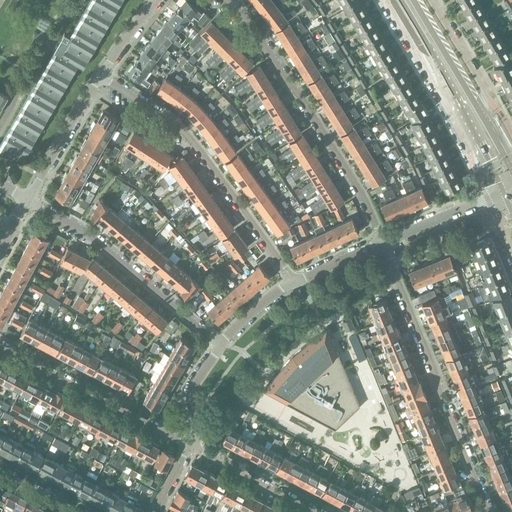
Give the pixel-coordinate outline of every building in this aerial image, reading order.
[(90,0),(70,36),(64,32),(62,37),(0,144),(0,152),(6,157),(9,152),(22,159),(77,64),(82,67),(120,0),(90,0)] [(185,0),(180,6),(191,15),(194,12),(199,16),(205,8),(195,0),(185,0)] [(259,0),(255,4),(262,12),(277,0),(259,0)] [(277,0),(262,12),(268,21),(281,11),(277,6),(285,0),(277,0)] [(303,4),(307,10),(313,6),(309,0),(303,4)] [(359,0),(346,8),(352,19),(366,11),(359,0)] [(477,0),(473,0),(462,7),(469,18),(483,10),(477,0)] [(318,7),(323,15),(327,13),(322,4),(318,7)] [(176,12),(174,13),(190,27),(194,30),(197,26),(188,19),(191,15),(180,6),(180,7),(178,7),(175,9),(176,12)] [(281,11),(268,21),(275,29),(296,13),(293,9),(285,15),(281,11)] [(469,18),(476,29),(490,21),(483,10),(469,18)] [(352,19),(359,30),(373,22),(366,11),(352,19)] [(168,20),(179,29),(182,26),(188,30),(190,27),(174,13),(173,15),(170,15),(168,18),(168,20)] [(198,21),(204,26),(210,18),(204,13),(198,21)] [(164,26),(162,28),(178,41),(181,37),(176,33),(179,29),(168,20),(168,21),(166,21),(164,24),(164,26)] [(328,23),(333,31),(337,29),(332,20),(328,23)] [(193,47),(196,50),(218,28),(211,21),(200,32),(204,36),(193,47)] [(276,31),(281,39),(303,25),(301,21),(291,27),(289,22),(276,31)] [(476,29),(483,41),(497,32),(490,21),(476,29)] [(359,30),(366,41),(380,33),(373,22),(359,30)] [(281,39),(286,47),(299,39),(297,35),(306,29),(303,25),(281,39)] [(157,34),(156,35),(167,44),(170,40),(178,47),(181,43),(178,41),(162,28),(161,29),(159,30),(156,32),(157,34)] [(211,42),(214,46),(225,35),(218,28),(196,50),(199,54),(211,42)] [(334,34),(339,42),(343,40),(338,31),(334,34)] [(483,41),(489,52),(503,43),(497,32),(483,41)] [(326,35),(331,43),(335,41),(330,33),(326,35)] [(366,41),(372,53),(386,44),(380,33),(366,41)] [(152,40),(151,42),(167,55),(170,51),(167,49),(165,47),(167,44),(156,35),(154,36),(152,38),(152,40)] [(207,61),(210,64),(232,42),(225,35),(214,46),(218,50),(207,61)] [(286,47),(291,56),(314,42),(311,38),(302,43),(299,39),(286,47)] [(328,45),(333,53),(340,49),(335,41),(331,43),(328,45)] [(145,49),(145,50),(156,58),(159,54),(165,59),(167,55),(151,42),(149,44),(147,45),(145,47),(145,49)] [(224,56),(228,60),(239,49),(232,42),(210,64),(213,67),(224,56)] [(291,56),(297,64),(310,56),(307,52),(316,46),(314,42),(291,56)] [(341,45),(346,53),(350,51),(345,43),(341,45)] [(489,52),(495,61),(496,63),(510,55),(503,43),(489,52)] [(372,53),(379,64),(393,55),(386,44),(372,53)] [(220,75),(224,78),(246,56),(239,49),(228,60),(232,63),(220,75)] [(340,49),(333,53),(338,61),(345,57),(340,49)] [(141,55),(139,57),(153,67),(157,70),(161,73),(163,69),(154,62),(156,58),(145,50),(143,51),(141,53),(141,55)] [(189,59),(193,63),(200,56),(196,52),(189,59)] [(348,56),(353,64),(356,62),(351,53),(348,56)] [(297,64),(302,72),(324,58),(322,54),(312,60),(310,56),(297,64)] [(379,64),(385,75),(400,66),(393,55),(379,64)] [(246,56),(224,78),(227,81),(238,70),(242,74),(253,63),(246,56)] [(134,64),(149,75),(152,72),(154,73),(157,70),(153,67),(139,57),(138,59),(136,60),(134,62),(134,64)] [(324,58),(302,72),(307,81),(320,73),(317,68),(327,62),(324,58)] [(500,79),(501,78),(511,72),(511,63),(510,58),(494,66),(500,79)] [(200,68),(203,71),(209,65),(206,62),(200,68)] [(142,82),(145,85),(148,81),(146,79),(149,75),(134,64),(128,72),(142,82)] [(235,86),(238,90),(264,73),(259,65),(246,73),(249,78),(235,86)] [(354,67),(359,75),(363,73),(358,65),(354,67)] [(385,75),(392,86),(406,77),(400,66),(385,75)] [(356,75),(353,71),(351,68),(345,72),(349,79),(356,75)] [(511,72),(501,78),(506,90),(511,87),(511,72)] [(254,85),(257,90),(270,82),(264,73),(238,90),(240,94),(254,85)] [(308,83),(314,91),(336,77),(333,73),(324,79),(321,75),(308,83)] [(314,91),(319,100),(332,91),(329,87),(339,81),(336,77),(314,91)] [(359,79),(364,88),(368,86),(363,77),(359,79)] [(392,86),(399,97),(413,89),(406,77),(392,86)] [(157,91),(165,97),(174,84),(165,78),(157,91)] [(246,103),(248,107),(275,90),(270,82),(257,90),(259,94),(246,103)] [(165,97),(173,102),(182,90),(174,84),(165,97)] [(367,89),(372,97),(376,95),(371,87),(367,89)] [(359,91),(363,97),(367,94),(363,88),(359,91)] [(399,97),(405,108),(419,100),(413,89),(399,97)] [(173,102),(180,108),(190,96),(182,90),(173,102)] [(264,102),(267,106),(280,98),(275,90),(248,107),(251,110),(264,102)] [(319,100),(324,108),(346,94),(344,90),(335,96),(332,91),(319,100)] [(0,91),(0,110),(8,97),(0,91)] [(324,108),(329,116),(342,108),(340,104),(349,98),(346,94),(324,108)] [(180,108),(187,115),(198,103),(190,96),(180,108)] [(256,119),(258,123),(285,106),(280,98),(267,106),(270,111),(256,119)] [(374,100),(379,108),(383,106),(378,98),(374,100)] [(419,100),(405,108),(412,120),(427,110),(420,99),(419,100)] [(187,115),(194,122),(205,111),(198,103),(187,115)] [(234,113),(237,111),(231,103),(228,106),(234,113)] [(274,119),(277,123),(290,115),(285,106),(258,123),(261,127),(274,119)] [(329,116),(334,124),(357,110),(354,106),(345,112),(342,108),(329,116)] [(381,111),(386,119),(389,117),(385,109),(381,111)] [(357,110),(334,124),(340,133),(353,125),(350,120),(359,115),(357,110)] [(103,111),(99,119),(114,127),(118,120),(108,114),(109,113),(104,111),(103,111)] [(194,122),(200,129),(212,119),(205,111),(194,122)] [(412,122),(418,134),(432,126),(427,114),(412,122)] [(266,136),(269,140),(296,123),(290,115),(277,123),(280,127),(266,136)] [(95,122),(92,127),(108,136),(114,127),(99,119),(96,123),(95,122)] [(200,129),(206,136),(218,127),(212,119),(200,129)] [(387,122),(393,131),(396,128),(391,120),(387,122)] [(296,123),(269,140),(271,144),(285,135),(288,140),(301,131),(296,123)] [(341,135),(346,144),(369,129),(366,125),(357,131),(354,127),(341,135)] [(418,134),(423,145),(438,138),(432,126),(418,134)] [(91,132),(89,136),(104,145),(108,136),(92,127),(90,132),(91,132)] [(206,136),(212,144),(224,135),(218,127),(206,136)] [(346,144),(351,152),(364,144),(362,139),(371,134),(369,129),(346,144)] [(125,144),(134,150),(143,137),(133,130),(125,144)] [(395,135),(400,143),(404,141),(399,132),(395,135)] [(281,159),(308,142),(302,134),(289,142),(292,147),(279,155),(281,159)] [(212,144),(217,152),(230,143),(224,135),(212,144)] [(238,137),(233,141),(235,143),(243,137),(242,135),(239,137),(238,137)] [(86,139),(83,144),(99,153),(104,145),(89,136),(87,140),(86,139)] [(134,150),(144,156),(152,143),(143,137),(134,150)] [(423,145),(429,157),(444,149),(438,138),(423,145)] [(300,159),(313,151),(308,142),(281,159),(283,163),(297,155),(300,159)] [(351,152),(356,160),(379,146),(376,142),(367,148),(364,144),(351,152)] [(144,156),(153,163),(162,149),(152,143),(144,156)] [(230,143),(217,152),(223,160),(236,151),(230,143)] [(401,145),(406,153),(410,151),(405,143),(401,145)] [(81,149),(79,153),(94,161),(99,153),(83,144),(80,149),(81,149)] [(356,160),(362,168),(375,160),(372,156),(381,150),(379,146),(356,160)] [(392,150),(397,157),(402,155),(397,147),(392,150)] [(175,158),(172,155),(162,149),(153,163),(163,169),(167,162),(169,163),(174,159),(175,158)] [(429,157),(435,168),(450,161),(446,152),(444,149),(429,157)] [(290,177),(291,176),(318,159),(313,151),(300,159),(302,163),(284,175),(287,179),(290,177)] [(76,156),(73,160),(89,169),(94,161),(79,153),(77,156),(76,156)] [(225,162),(231,170),(243,161),(238,153),(225,162)] [(407,160),(410,164),(410,165),(414,163),(409,154),(405,157),(407,160)] [(169,165),(175,174),(188,165),(182,156),(169,165)] [(307,171),(310,175),(323,167),(318,159),(291,176),(294,179),(307,171)] [(362,168),(367,177),(389,163),(387,159),(377,164),(375,160),(362,168)] [(72,166),(70,169),(85,178),(89,169),(73,160),(71,165),(72,166)] [(231,170),(237,178),(249,169),(243,161),(231,170)] [(435,168),(441,180),(455,173),(450,161),(435,168)] [(389,163),(367,177),(372,185),(385,177),(383,173),(392,167),(389,163)] [(175,174),(182,183),(195,174),(188,165),(175,174)] [(299,188),(302,192),(328,175),(323,167),(310,175),(313,180),(299,188)] [(67,172),(64,177),(80,186),(85,178),(70,169),(68,173),(67,172)] [(237,178),(242,186),(255,177),(249,169),(237,178)] [(455,173),(441,180),(447,193),(454,189),(454,188),(461,185),(455,173)] [(182,183),(188,192),(201,183),(195,174),(182,183)] [(318,188),(320,192),(334,184),(328,175),(302,192),(304,196),(318,188)] [(62,182),(60,186),(75,194),(80,186),(64,177),(61,182),(62,182)] [(242,186),(248,194),(261,185),(255,177),(242,186)] [(411,179),(407,181),(418,206),(428,201),(421,187),(416,189),(411,179)] [(407,193),(401,195),(408,210),(418,206),(407,181),(402,183),(407,193)] [(188,192),(195,201),(208,192),(201,183),(188,192)] [(428,185),(424,187),(430,200),(436,198),(432,188),(435,187),(433,183),(428,185)] [(126,184),(123,188),(130,192),(133,188),(126,184)] [(310,205),(312,209),(339,192),(334,184),(320,192),(323,196),(310,205)] [(248,194),(254,202),(267,193),(261,185),(248,194)] [(387,189),(387,190),(398,214),(408,210),(401,195),(396,198),(392,188),(391,188),(390,185),(386,187),(387,189)] [(75,194),(60,186),(55,194),(56,195),(56,196),(60,198),(61,197),(62,198),(58,205),(73,214),(76,209),(71,202),(75,194)] [(133,193),(140,201),(144,198),(138,191),(136,190),(133,193)] [(398,214),(387,190),(382,192),(387,202),(381,204),(387,219),(398,214)] [(195,201),(201,210),(214,201),(208,192),(195,201)] [(339,192),(312,209),(309,211),(311,214),(314,212),(314,213),(328,204),(331,209),(344,200),(339,192)] [(254,202),(260,210),(272,201),(267,193),(254,202)] [(97,220),(108,207),(99,198),(91,207),(94,210),(90,214),(97,220)] [(144,198),(140,201),(143,204),(144,204),(148,208),(151,206),(147,201),(144,198)] [(201,210),(208,219),(221,209),(214,201),(201,210)] [(260,210),(265,218),(278,209),(272,201),(260,210)] [(102,223),(106,226),(116,214),(108,207),(97,220),(102,223)] [(208,219),(214,228),(227,218),(221,209),(208,219)] [(265,218),(271,226),(284,217),(278,209),(265,218)] [(160,212),(157,216),(151,221),(160,229),(164,224),(163,223),(166,221),(162,216),(163,215),(160,212)] [(109,230),(114,234),(125,221),(116,214),(106,226),(110,229),(109,230)] [(284,217),(271,226),(277,234),(290,225),(284,217)] [(227,218),(214,228),(221,237),(234,227),(227,218)] [(352,218),(343,222),(350,236),(358,232),(359,231),(357,227),(356,227),(352,218)] [(123,240),(133,228),(138,222),(134,219),(129,225),(125,221),(114,234),(118,237),(119,237),(123,240)] [(343,222),(334,226),(341,240),(350,236),(343,222)] [(314,229),(317,235),(323,249),(332,245),(325,230),(323,225),(314,229)] [(334,226),(325,230),(332,245),(341,240),(334,226)] [(126,244),(130,248),(141,235),(133,228),(123,240),(126,243),(126,244)] [(222,238),(229,247),(241,238),(235,229),(222,238)] [(199,238),(200,238),(205,234),(203,230),(194,237),(196,240),(199,238)] [(34,232),(30,240),(43,248),(48,239),(34,232)] [(135,251),(139,254),(149,242),(141,235),(130,248),(134,251),(135,251)] [(317,235),(308,239),(314,253),(323,249),(317,235)] [(241,238),(229,247),(235,256),(248,246),(241,238)] [(468,246),(474,259),(493,251),(488,238),(472,244),(468,246)] [(308,239),(299,243),(306,257),(314,253),(308,239)] [(30,240),(25,249),(39,256),(43,248),(30,240)] [(140,254),(141,255),(144,259),(148,263),(159,250),(150,242),(149,242),(139,254),(140,254)] [(188,243),(185,246),(181,250),(184,253),(188,250),(191,253),(194,249),(188,243)] [(306,257),(299,243),(290,247),(295,256),(293,257),(295,261),(296,260),(297,261),(306,257)] [(61,262),(70,266),(77,252),(67,248),(61,262)] [(468,260),(463,248),(455,252),(460,264),(468,260)] [(25,249),(20,258),(34,265),(39,256),(25,249)] [(153,266),(157,269),(168,257),(159,250),(148,263),(153,267),(153,266)] [(242,254),(242,253),(238,257),(242,261),(246,258),(245,257),(251,253),(248,250),(242,254)] [(493,251),(474,259),(479,272),(499,264),(493,251)] [(81,270),(83,269),(90,259),(77,252),(70,266),(81,271),(81,270)] [(439,259),(445,273),(447,277),(457,273),(456,269),(450,254),(448,255),(447,254),(444,256),(443,257),(439,259)] [(83,269),(90,275),(100,264),(92,257),(90,259),(83,269)] [(160,273),(165,277),(176,264),(168,257),(157,269),(161,273),(160,273)] [(20,258),(16,267),(29,274),(34,265),(20,258)] [(200,262),(203,265),(205,269),(209,265),(204,259),(200,262)] [(445,273),(439,259),(435,260),(434,260),(431,261),(430,262),(429,263),(435,277),(441,275),(443,279),(447,277),(445,273)] [(484,285),(479,272),(474,259),(470,261),(469,263),(461,266),(470,289),(478,286),(480,287),(484,285)] [(423,265),(419,267),(425,282),(435,277),(429,263),(428,263),(427,263),(424,264),(423,265)] [(90,275),(99,282),(109,271),(100,264),(90,275)] [(170,280),(174,283),(184,271),(176,264),(165,277),(169,281),(170,280)] [(479,272),(484,285),(504,277),(499,264),(479,272)] [(259,265),(252,272),(262,283),(270,277),(259,265)] [(16,267),(11,275),(25,283),(29,274),(16,267)] [(425,282),(419,267),(415,268),(414,268),(411,269),(410,270),(409,271),(415,286),(425,282)] [(99,282),(107,290),(117,278),(109,271),(99,282)] [(177,287),(181,291),(192,278),(184,271),(174,283),(177,287)] [(252,272),(244,278),(255,290),(262,283),(252,272)] [(11,275),(6,284),(20,291),(25,283),(11,275)] [(504,277),(484,285),(490,298),(509,290),(504,277)] [(112,300),(115,297),(125,285),(117,278),(107,290),(112,294),(109,297),(112,300)] [(192,278),(181,291),(188,297),(191,293),(194,295),(202,286),(192,278)] [(244,278),(237,285),(247,296),(255,290),(244,278)] [(6,284),(2,293),(16,300),(20,291),(6,284)] [(115,297),(123,304),(133,292),(125,285),(115,297)] [(237,285),(230,291),(240,303),(247,296),(237,285)] [(453,291),(450,285),(444,287),(447,293),(453,291)] [(457,289),(453,291),(457,300),(465,297),(464,294),(461,287),(457,289)] [(40,298),(48,303),(52,297),(43,291),(40,298)] [(230,291),(222,298),(232,309),(240,303),(230,291)] [(468,306),(469,306),(477,303),(472,291),(464,294),(465,297),(468,306)] [(60,298),(64,300),(68,303),(71,298),(67,295),(67,294),(64,292),(60,298)] [(123,304),(132,311),(142,299),(133,292),(123,304)] [(431,297),(429,292),(419,296),(421,302),(431,297)] [(2,293),(0,296),(0,302),(11,309),(16,300),(2,293)] [(494,304),(498,314),(511,308),(511,300),(509,293),(490,300),(491,305),(494,304)] [(52,297),(48,303),(56,308),(60,302),(52,297)] [(369,311),(370,315),(388,308),(387,305),(388,305),(385,299),(384,299),(383,299),(383,298),(382,299),(380,297),(378,297),(376,299),(376,301),(375,302),(374,302),(375,303),(368,305),(370,310),(369,311)] [(422,303),(426,313),(443,305),(442,302),(440,303),(437,297),(422,303)] [(465,297),(457,300),(461,308),(468,306),(465,297)] [(222,298),(215,304),(225,316),(232,309),(222,298)] [(132,311),(140,318),(150,306),(142,299),(132,311)] [(0,302),(0,314),(6,317),(11,309),(0,302)] [(225,316),(215,304),(207,311),(213,318),(212,318),(216,322),(216,321),(217,322),(225,316)] [(426,313),(429,322),(445,315),(443,310),(445,309),(443,305),(426,313)] [(145,328),(148,325),(158,313),(150,306),(140,318),(144,321),(141,325),(145,328)] [(374,319),(376,323),(393,317),(390,311),(389,311),(388,308),(370,315),(372,319),(374,319)] [(500,318),(504,328),(511,324),(511,308),(498,314),(496,315),(497,319),(500,318)] [(158,313),(148,325),(157,332),(167,320),(158,313)] [(433,328),(434,330),(451,323),(449,320),(447,321),(445,315),(429,322),(430,322),(431,322),(431,323),(430,323),(432,328),(433,328)] [(376,329),(378,333),(395,326),(394,323),(395,322),(393,317),(376,323),(378,328),(376,329)] [(343,321),(346,330),(353,327),(350,318),(343,321)] [(26,338),(29,339),(37,323),(29,319),(20,335),(22,335),(21,336),(26,339),(26,338)] [(160,338),(161,338),(166,341),(171,333),(172,333),(177,323),(172,320),(164,328),(166,330),(164,329),(160,334),(160,338)] [(355,332),(358,331),(360,330),(357,321),(353,322),(352,323),(355,332)] [(35,342),(38,344),(46,328),(37,323),(29,339),(30,340),(30,341),(34,343),(35,342)] [(435,335),(437,340),(452,333),(450,328),(452,327),(451,323),(434,330),(436,334),(435,335)] [(506,333),(510,343),(511,341),(511,324),(504,328),(501,329),(503,334),(506,333)] [(292,356),(264,390),(337,428),(361,404),(345,366),(327,326),(292,356)] [(381,337),(383,341),(400,335),(398,329),(397,329),(395,326),(378,333),(379,337),(381,337)] [(45,348),(46,348),(55,333),(46,328),(38,344),(41,345),(40,346),(45,349),(45,348)] [(55,333),(46,348),(49,350),(49,351),(53,353),(54,352),(55,353),(63,337),(55,333)] [(440,344),(442,348),(458,342),(456,338),(454,339),(452,333),(437,340),(439,345),(440,344)] [(356,334),(349,337),(359,361),(366,358),(356,334)] [(181,335),(175,345),(191,355),(193,350),(193,348),(195,345),(188,341),(189,339),(181,335)] [(383,347),(385,351),(403,344),(401,341),(402,340),(400,335),(383,341),(385,346),(383,347)] [(113,336),(109,343),(117,348),(120,343),(121,341),(113,336)] [(63,357),(65,358),(74,343),(65,338),(57,354),(58,354),(57,355),(62,358),(63,357)] [(119,345),(127,350),(130,345),(121,340),(119,345)] [(458,342),(442,348),(443,351),(442,352),(444,357),(445,356),(445,358),(460,352),(457,346),(459,345),(458,342)] [(71,361),(74,363),(82,347),(74,343),(65,358),(66,359),(66,360),(70,362),(71,361)] [(82,367),(83,368),(91,352),(92,349),(84,344),(82,347),(74,363),(77,365),(77,366),(81,368),(82,367)] [(385,351),(389,360),(407,352),(405,347),(404,347),(403,344),(385,351)] [(175,345),(169,355),(184,363),(186,360),(188,359),(191,355),(175,345)] [(477,347),(480,356),(486,354),(482,345),(477,347)] [(91,352),(83,368),(86,369),(85,370),(90,372),(91,372),(100,356),(91,352)] [(140,352),(137,358),(144,361),(147,355),(140,352)] [(389,360),(392,369),(410,362),(409,359),(410,358),(407,352),(389,360)] [(448,365),(450,369),(466,362),(470,360),(469,357),(465,358),(463,352),(446,359),(447,361),(446,361),(448,366),(448,365)] [(169,355),(164,364),(180,373),(183,368),(182,367),(184,363),(169,355)] [(99,376),(102,378),(110,362),(101,357),(93,373),(94,374),(94,375),(98,377),(99,376)] [(0,379),(2,381),(9,367),(3,363),(3,364),(0,362),(0,379)] [(107,381),(110,382),(119,366),(110,362),(102,378),(103,378),(102,379),(107,382),(107,381)] [(396,372),(398,377),(415,370),(412,365),(411,365),(410,362),(392,369),(394,373),(396,372)] [(450,373),(452,378),(468,372),(466,366),(468,366),(466,362),(450,369),(451,373),(450,373)] [(164,364),(159,373),(174,381),(176,378),(177,378),(180,373),(164,364)] [(118,386),(119,387),(127,371),(119,366),(110,382),(113,384),(113,385),(117,387),(118,386)] [(7,388),(9,389),(18,372),(15,371),(15,370),(9,367),(2,381),(9,385),(7,388)] [(396,384),(397,388),(417,380),(416,377),(417,376),(415,370),(398,377),(400,382),(396,384)] [(127,371),(119,387),(122,388),(121,389),(126,392),(126,391),(128,391),(136,376),(127,371)] [(13,387),(20,390),(27,376),(21,373),(21,374),(18,372),(9,389),(11,390),(13,387)] [(455,383),(457,387),(478,378),(476,375),(470,377),(468,372),(452,378),(455,383)] [(159,373),(154,381),(170,390),(173,386),(172,384),(174,381),(159,373)] [(25,398),(27,399),(36,382),(33,380),(33,379),(27,376),(20,390),(27,394),(25,398)] [(458,391),(460,396),(475,390),(473,384),(479,382),(478,378),(457,387),(459,391),(458,391)] [(403,390),(406,396),(423,390),(419,382),(418,382),(417,380),(397,388),(399,392),(403,390)] [(154,381),(149,391),(164,399),(166,396),(167,395),(170,390),(154,381)] [(36,404),(38,400),(46,386),(40,383),(39,384),(36,382),(27,399),(36,404)] [(139,386),(135,384),(132,388),(128,397),(134,400),(139,391),(137,390),(139,386)] [(41,406),(45,408),(54,392),(51,390),(51,389),(46,386),(38,400),(43,403),(41,406)] [(425,398),(426,397),(423,390),(406,396),(408,403),(407,403),(408,407),(426,400),(425,398)] [(463,401),(464,405),(481,398),(479,394),(477,395),(475,390),(460,396),(462,401),(463,401)] [(501,390),(495,392),(499,401),(504,399),(501,390)] [(164,399),(149,391),(143,400),(158,409),(159,408),(160,407),(162,404),(162,403),(164,399)] [(54,392),(45,408),(50,411),(51,407),(56,410),(63,396),(62,396),(62,395),(57,392),(57,393),(54,392)] [(388,392),(383,394),(387,403),(391,401),(388,392)] [(65,419),(67,420),(76,403),(72,401),(73,400),(68,398),(67,399),(66,398),(59,411),(67,415),(65,419)] [(481,398),(464,405),(466,408),(465,408),(467,413),(468,413),(468,414),(483,408),(480,402),(482,402),(481,398)] [(412,411),(414,416),(430,409),(428,403),(427,403),(426,400),(408,407),(410,412),(412,411)] [(0,406),(6,410),(9,404),(3,401),(0,406)] [(73,419),(78,421),(85,407),(80,404),(79,405),(76,403),(67,420),(71,422),(73,419)] [(388,405),(392,414),(396,412),(392,403),(388,405)] [(83,429),(85,430),(94,413),(91,411),(92,410),(85,407),(78,421),(85,425),(83,429)] [(414,421),(416,425),(433,418),(432,415),(433,415),(430,409),(414,416),(416,420),(414,421)] [(469,416),(472,425),(487,419),(490,418),(488,414),(486,415),(483,410),(469,416)] [(28,419),(35,423),(38,417),(31,413),(28,419)] [(89,427),(96,431),(104,417),(98,413),(97,415),(94,413),(85,430),(87,431),(89,427)] [(13,419),(22,424),(25,420),(21,418),(15,415),(14,416),(13,419)] [(102,438),(104,439),(113,423),(109,421),(110,420),(104,417),(96,431),(104,435),(102,438)] [(419,429),(421,434),(438,427),(435,421),(434,421),(433,418),(416,425),(417,430),(419,429)] [(37,424),(46,429),(49,424),(40,419),(37,424)] [(472,425),(476,434),(491,428),(491,429),(494,428),(492,424),(490,425),(487,419),(472,425)] [(25,420),(22,424),(32,429),(33,427),(34,425),(25,420)] [(238,450),(239,450),(246,437),(241,434),(245,427),(247,423),(243,421),(241,425),(230,446),(233,448),(234,449),(237,450),(238,450)] [(400,421),(395,423),(399,432),(403,430),(400,421)] [(107,437),(115,441),(122,426),(116,423),(116,424),(113,423),(104,439),(105,440),(107,437)] [(227,444),(230,446),(241,425),(238,423),(234,430),(229,427),(228,427),(227,427),(224,433),(225,433),(221,441),(223,442),(223,443),(226,445),(227,444)] [(49,431),(59,435),(61,431),(52,426),(49,431)] [(120,448),(122,449),(131,433),(128,431),(128,430),(122,426),(115,441),(122,445),(120,448)] [(421,439),(423,443),(441,436),(439,433),(440,433),(438,427),(421,434),(423,438),(421,439)] [(476,434),(480,444),(495,438),(497,437),(496,433),(493,434),(491,429),(491,428),(476,434)] [(255,459),(257,460),(264,446),(259,443),(265,431),(261,429),(259,434),(248,455),(251,457),(251,458),(254,460),(255,459)] [(403,430),(399,432),(402,441),(408,439),(404,430),(403,430)] [(245,453),(248,455),(259,434),(255,432),(252,439),(246,437),(239,450),(240,451),(240,452),(243,454),(245,453)] [(126,447),(133,450),(141,436),(135,433),(135,434),(131,433),(122,449),(124,450),(126,447)] [(2,452),(7,454),(14,441),(4,435),(0,443),(0,451),(1,453),(2,452)] [(136,457),(140,459),(149,442),(145,440),(146,439),(141,436),(133,450),(138,453),(136,457)] [(427,447),(428,452),(445,445),(443,439),(442,439),(441,436),(423,443),(425,447),(427,447)] [(480,444),(484,453),(499,447),(501,446),(500,442),(497,443),(495,438),(480,444)] [(276,444),(265,464),(268,466),(269,467),(272,469),(273,468),(274,469),(282,455),(276,452),(282,441),(279,439),(276,444)] [(11,458),(16,460),(23,446),(14,441),(7,454),(12,457),(11,458)] [(26,464),(33,451),(36,446),(26,441),(23,446),(16,460),(20,463),(21,462),(26,464)] [(149,442),(140,459),(144,461),(146,457),(152,460),(159,447),(158,447),(158,445),(153,443),(153,444),(149,442)] [(262,463),(265,464),(276,444),(273,442),(269,449),(264,446),(257,460),(258,460),(258,461),(261,463),(262,463)] [(429,457),(430,461),(448,454),(447,451),(448,451),(445,445),(428,452),(430,456),(429,457)] [(484,453),(488,462),(502,456),(503,456),(508,454),(504,445),(501,446),(499,447),(484,453)] [(86,452),(95,456),(97,452),(94,450),(93,450),(88,448),(86,452)] [(155,463),(166,469),(174,454),(173,454),(172,452),(169,451),(167,451),(162,449),(155,463)] [(36,469),(43,456),(33,451),(26,464),(29,466),(29,467),(35,470),(36,469)] [(285,475),(293,461),(296,454),(292,452),(289,459),(283,456),(276,470),(277,471),(278,472),(281,474),(282,473),(285,475)] [(434,465),(436,469),(453,463),(450,457),(449,457),(448,454),(430,461),(432,465),(434,465)] [(114,465),(115,466),(123,469),(127,461),(118,456),(114,465)] [(488,462),(491,471),(506,465),(506,466),(509,465),(507,460),(505,461),(503,456),(502,456),(488,462)] [(42,473),(48,476),(55,462),(45,457),(38,471),(38,472),(42,474),(42,473)] [(291,478),(294,479),(305,459),(301,457),(298,464),(293,461),(285,475),(286,475),(286,477),(289,478),(291,478)] [(94,458),(89,467),(93,469),(98,461),(94,458)] [(301,483),(303,484),(310,470),(305,467),(308,461),(305,459),(294,479),(297,481),(297,482),(300,484),(301,483)] [(52,479),(57,482),(64,467),(55,462),(48,476),(52,479)] [(436,475),(438,479),(455,472),(454,469),(455,468),(453,463),(436,469),(438,474),(436,475)] [(184,491),(188,492),(200,468),(191,464),(184,477),(189,479),(186,485),(187,485),(184,491)] [(491,471),(495,480),(511,473),(511,468),(510,464),(509,465),(506,466),(506,465),(491,471)] [(308,487),(311,489),(323,468),(319,466),(315,473),(310,470),(303,484),(304,485),(304,486),(307,487),(308,487)] [(62,484),(67,486),(74,473),(64,467),(57,482),(61,484),(62,484)] [(197,484),(202,486),(209,473),(208,472),(207,471),(205,470),(204,470),(200,468),(188,492),(190,494),(193,488),(194,489),(197,484)] [(323,468),(311,489),(314,490),(315,492),(318,493),(319,493),(320,494),(328,480),(322,477),(326,470),(323,468)] [(328,497),(331,499),(342,478),(344,474),(341,472),(338,476),(335,483),(329,480),(322,494),(323,495),(324,496),(327,498),(328,497)] [(455,472),(438,479),(439,483),(441,483),(443,488),(459,481),(460,480),(457,475),(456,475),(455,472)] [(71,490),(76,492),(84,478),(74,473),(67,486),(72,489),(71,490)] [(205,495),(208,497),(218,478),(214,476),(213,474),(211,473),(210,473),(209,473),(202,486),(208,489),(205,495)] [(511,473),(495,480),(499,490),(511,484),(511,473)] [(144,483),(150,486),(153,479),(148,476),(144,483)] [(81,494),(86,497),(88,497),(89,498),(96,484),(95,483),(84,478),(76,492),(81,495),(81,494)] [(218,478),(208,497),(206,501),(210,503),(215,493),(220,496),(227,482),(218,478)] [(339,503),(340,504),(347,490),(342,487),(346,480),(342,478),(331,499),(334,501),(335,502),(337,504),(339,503)] [(406,484),(408,489),(416,485),(414,480),(406,484)] [(224,505),(227,507),(237,488),(229,483),(222,497),(226,499),(224,505)] [(452,486),(456,497),(462,511),(471,511),(472,511),(471,507),(473,506),(468,494),(466,495),(461,497),(458,490),(463,488),(461,483),(452,486)] [(93,501),(98,504),(106,489),(96,484),(89,498),(94,500),(93,501)] [(511,484),(499,490),(503,499),(511,494),(511,484)] [(345,507),(349,508),(360,488),(356,486),(352,493),(347,490),(340,504),(341,504),(341,506),(344,507),(345,507)] [(419,487),(411,490),(413,495),(421,492),(419,487)] [(229,511),(234,503),(239,506),(246,492),(241,489),(241,490),(237,488),(227,507),(228,507),(226,510),(228,511),(229,511)] [(358,511),(365,499),(360,496),(363,490),(360,488),(349,508),(352,510),(352,511),(353,511),(358,511)] [(103,505),(108,508),(115,494),(106,489),(98,504),(103,506),(103,505)] [(178,489),(173,498),(192,508),(196,510),(198,506),(189,501),(191,496),(178,489)] [(413,495),(411,490),(404,493),(406,498),(413,495)] [(240,511),(246,511),(254,497),(251,495),(251,494),(246,492),(239,506),(243,508),(240,511)] [(393,506),(396,508),(399,504),(405,501),(403,495),(400,493),(393,506)] [(112,511),(113,511),(118,511),(125,499),(115,494),(108,508),(113,511),(112,511)] [(511,494),(503,499),(507,509),(511,506),(511,494)] [(369,511),(378,497),(373,495),(370,502),(365,499),(358,511),(369,511)] [(254,497),(246,511),(256,511),(263,501),(254,497)] [(378,497),(369,511),(380,511),(383,509),(377,506),(381,499),(378,497)] [(452,500),(448,502),(451,511),(462,511),(456,497),(452,498),(452,500)] [(135,505),(130,511),(143,511),(144,510),(139,507),(142,500),(138,498),(135,505)] [(130,511),(135,505),(125,499),(118,511),(130,511)] [(15,511),(20,503),(16,501),(14,501),(11,500),(4,511),(15,511)] [(172,500),(169,507),(179,511),(183,505),(172,500)] [(269,511),(273,507),(264,502),(258,511),(269,511)] [(442,502),(438,504),(441,511),(451,511),(448,502),(443,504),(442,502)] [(20,503),(15,511),(27,511),(29,509),(26,507),(25,506),(20,503)]
